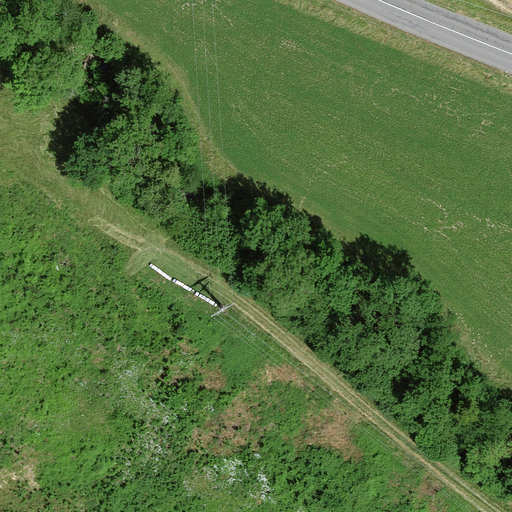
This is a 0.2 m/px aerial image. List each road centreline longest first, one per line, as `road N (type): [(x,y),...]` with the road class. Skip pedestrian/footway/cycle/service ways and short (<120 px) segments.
road 1 (track): [(0,140),(162,254),(492,511)]
road 2 (secondary): [(511,54),(370,0)]
